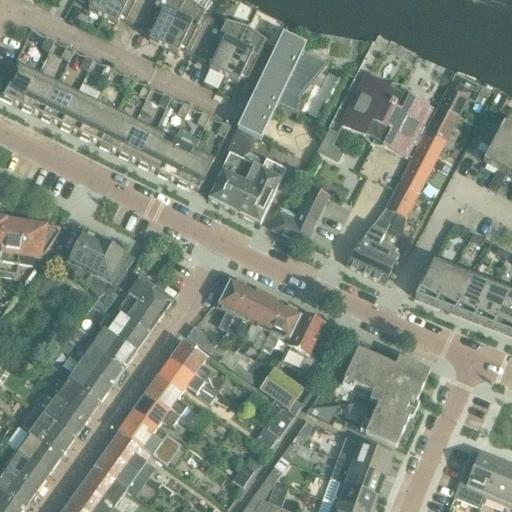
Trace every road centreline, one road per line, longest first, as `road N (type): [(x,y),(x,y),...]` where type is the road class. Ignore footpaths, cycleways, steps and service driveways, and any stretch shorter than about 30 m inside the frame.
road 1 (residential): [(218,242),(43,511)]
road 2 (residential): [(473,363),(218,242)]
road 3 (residential): [(240,115),(20,10),(0,21)]
road 4 (residential): [(218,242),(0,135)]
road 5 (residential): [(408,511),(473,363)]
